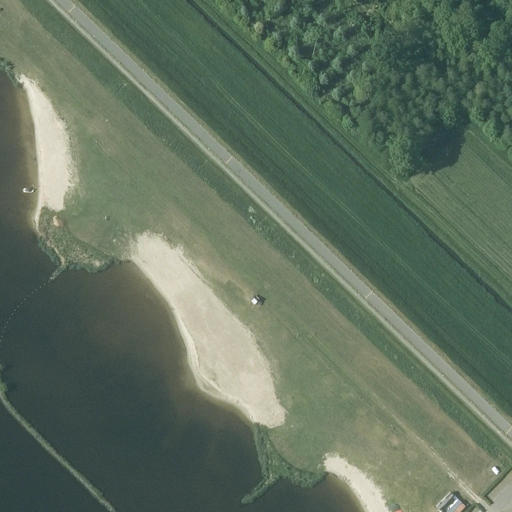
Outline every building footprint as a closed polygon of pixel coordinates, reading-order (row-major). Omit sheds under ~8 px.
[(433,467),(439,461),(435,458),(429,464),(433,467)] [(492,480),(507,468),(503,463),(488,475),(492,480)] [(493,494),(500,487),(505,492),(511,486),(500,476),(487,488),(493,494)] [(423,483),(418,488),(424,493),(429,487),(423,483)] [(476,485),(469,491),(474,497),(481,492),(476,485)]
